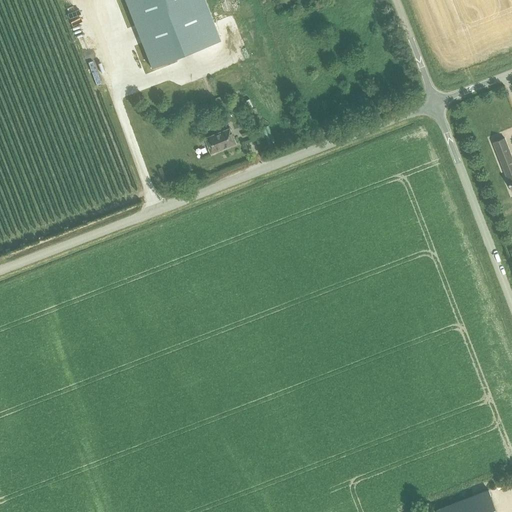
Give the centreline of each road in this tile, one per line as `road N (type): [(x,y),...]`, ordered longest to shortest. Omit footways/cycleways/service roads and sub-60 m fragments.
road 1 (unclassified): [(0,270),(435,103)]
road 2 (unclassified): [(511,301),(435,103)]
